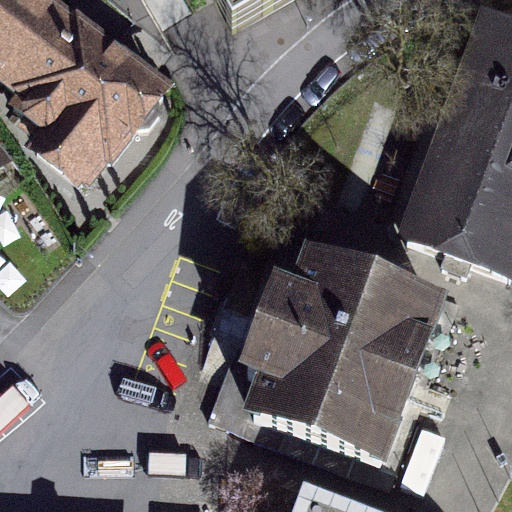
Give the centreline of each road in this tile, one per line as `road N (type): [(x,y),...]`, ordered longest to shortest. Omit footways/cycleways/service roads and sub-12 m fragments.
road 1 (residential): [(84,416),(152,242),(229,142)]
road 2 (residential): [(420,0),(321,55),(229,142)]
road 3 (residential): [(191,511),(195,449),(84,416)]
road 4 (residential): [(0,506),(84,416)]
